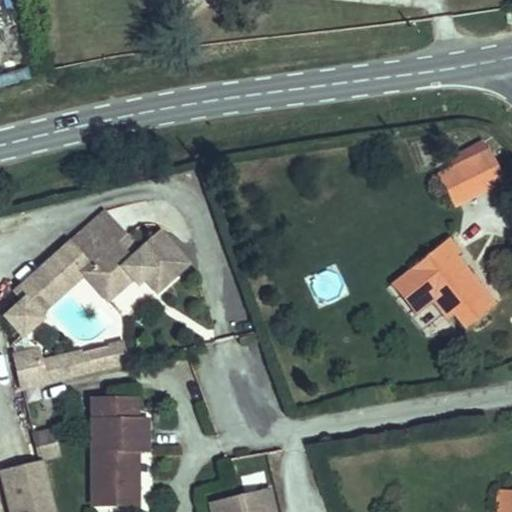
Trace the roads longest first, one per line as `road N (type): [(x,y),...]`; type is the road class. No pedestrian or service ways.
road 1 (secondary): [(511,56),(81,119),(0,141)]
road 2 (residential): [(236,432),(511,387)]
road 3 (unknown): [(286,424),(190,178)]
